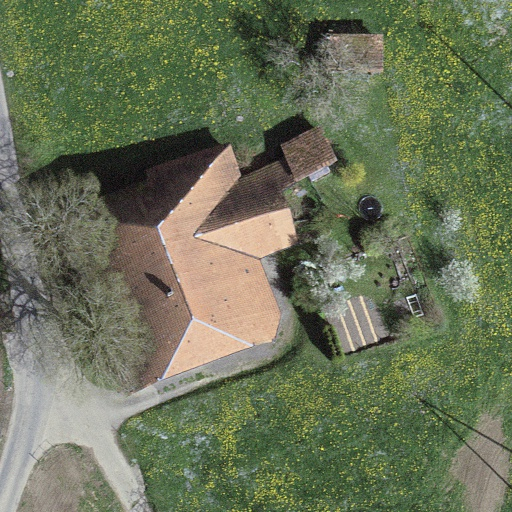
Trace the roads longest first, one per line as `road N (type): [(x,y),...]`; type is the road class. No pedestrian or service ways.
road 1 (unclassified): [(2,511),(44,356),(0,133)]
road 2 (track): [(30,425),(85,429),(132,511)]
